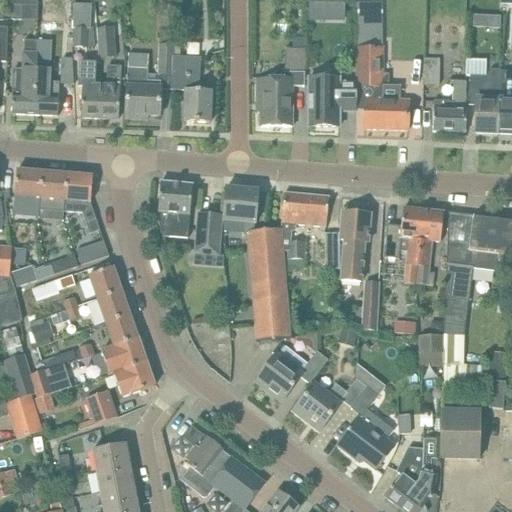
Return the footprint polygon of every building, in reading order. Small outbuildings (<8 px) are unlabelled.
[(37,0),(10,0),(11,20),(21,20),(21,6),(37,6),(37,0)] [(91,30),(92,5),(74,5),(72,28),(74,28),(73,46),(88,47),(88,30),(91,30)] [(159,75),(172,75),(174,47),(171,47),(171,46),(168,11),(162,11),(159,75)] [(37,41),(36,116),(58,117),(58,97),(59,91),(59,83),(50,83),(50,69),(51,42),(46,42),(47,24),(67,25),(67,13),(64,13),(41,12),(39,12),(38,41),(37,41)] [(484,17),(483,39),(501,40),(502,19),(484,17)] [(356,88),(380,88),(383,88),(383,75),(383,48),(372,48),(372,18),(356,18),(356,55),(356,84),(356,88)] [(0,62),(7,62),(8,28),(0,27),(0,62)] [(114,27),(97,28),(100,58),(117,56),(114,27)] [(12,115),(36,116),(37,41),(24,41),(23,69),(14,69),(12,115)] [(174,47),(172,75),(171,91),(185,92),(184,122),(210,124),(211,104),(211,92),(200,92),(200,76),(201,59),(180,58),(180,46),(171,46),(171,47),(174,47)] [(60,84),(73,85),(72,60),(62,59),(60,84)] [(423,85),(439,86),(440,61),(424,60),(423,85)] [(81,119),(99,119),(101,85),(96,85),(97,63),(80,63),(79,86),(82,86),(81,119)] [(101,85),(99,119),(119,120),(121,66),(109,65),(108,86),(101,85)] [(159,84),(159,75),(147,74),(148,70),(127,69),(125,120),(141,121),(141,116),(159,117),(160,97),(161,85),(159,84)] [(476,134),(498,135),(500,72),(500,70),(494,70),(491,70),(490,71),(488,73),(487,74),(486,77),(470,77),(469,106),(477,106),(476,134)] [(511,71),(500,72),(498,135),(511,135),(511,71)] [(305,87),(305,73),(284,73),(284,79),(256,79),(256,106),(260,106),(260,128),(292,128),(292,87),(305,87)] [(388,86),(389,75),(383,75),(383,88),(380,88),(380,100),(365,99),(364,130),(408,132),(409,100),(400,100),(400,86),(388,86)] [(339,112),(356,112),(356,88),(356,84),(339,84),(339,80),(308,80),(308,128),(339,128),(339,112)] [(466,106),(466,82),(449,82),(449,86),(453,86),(452,102),(448,102),(448,101),(433,101),(433,113),(433,133),(465,134),(466,114),(466,106)] [(39,211),(63,213),(67,175),(17,171),(14,197),(40,199),(39,211)] [(90,234),(99,231),(90,203),(91,203),(92,177),(67,175),(63,213),(83,214),(90,234)] [(162,237),(174,238),(188,239),(192,186),(160,183),(157,220),(162,237)] [(255,225),(258,192),(226,189),(223,222),(223,233),(243,234),(244,224),(255,225)] [(282,214),(281,230),(283,252),(287,251),(287,268),(305,268),(306,243),(291,242),(292,232),(295,232),(295,226),(326,228),(327,218),(329,198),(284,194),(282,214)] [(387,226),(384,259),(399,261),(400,252),(407,253),(403,285),(406,285),(416,286),(416,278),(423,211),(403,209),(401,227),(387,226)] [(443,213),(423,211),(416,278),(416,286),(433,288),(434,274),(429,274),(432,243),(440,244),(443,213)] [(194,254),(218,256),(222,216),(198,214),(194,254)] [(342,214),(341,234),(340,241),(344,241),(341,282),(361,283),(364,243),(368,243),(370,216),(342,214)] [(442,389),(490,394),(491,382),(491,379),(505,380),(507,354),(492,353),(491,368),(464,365),(464,337),(473,269),(491,272),(493,260),(511,262),(511,221),(473,217),(473,219),(448,216),(442,389)] [(283,252),(281,230),(247,232),(256,342),(290,339),(283,252)] [(325,270),(339,270),(338,235),(324,235),(325,270)] [(76,251),(82,267),(108,256),(103,241),(76,251)] [(0,327),(21,321),(15,290),(10,278),(9,278),(11,249),(0,248),(0,327)] [(74,257),(34,271),(37,282),(78,268),(74,257)] [(97,301),(121,292),(113,268),(88,277),(97,301)] [(33,290),(37,303),(59,295),(58,293),(75,287),(72,277),(33,290)] [(379,283),(365,282),(362,332),(376,332),(379,283)] [(511,285),(504,284),(501,303),(511,304),(511,285)] [(105,324),(130,316),(121,292),(97,301),(105,324)] [(63,303),(65,311),(78,306),(75,299),(63,303)] [(78,306),(65,311),(69,321),(81,317),(78,306)] [(114,348),(138,340),(130,316),(105,324),(114,348)] [(30,329),(35,345),(36,349),(51,344),(50,340),(54,338),(48,323),(30,329)] [(337,340),(354,344),(357,333),(340,328),(337,340)] [(301,344),(309,350),(314,349),(316,346),(316,341),(309,336),(303,336),(301,340),(301,344)] [(442,337),(419,337),(419,355),(443,355),(442,337)] [(113,375),(146,364),(138,340),(114,348),(101,353),(109,376),(113,375)] [(91,346),(79,350),(82,360),(95,355),(91,346)] [(328,361),(317,353),(302,372),(314,380),(328,361)] [(276,355),(267,367),(255,383),(269,393),(271,390),(284,400),(302,375),(276,355)] [(146,364),(113,375),(122,399),(154,387),(146,364)] [(62,367),(30,377),(37,400),(69,389),(62,367)] [(315,385),(306,396),(293,412),(307,422),(309,419),(322,429),(334,413),(340,406),(338,404),(341,401),(352,409),(370,385),(368,384),(368,368),(358,367),(357,381),(347,394),(336,385),(328,395),(315,385)] [(491,382),(490,394),(488,408),(503,410),(506,383),(491,382)] [(376,390),(370,385),(352,409),(351,410),(361,418),(377,397),(373,394),(376,390)] [(86,400),(93,421),(77,426),(79,431),(95,427),(117,419),(108,393),(86,400)] [(0,418),(9,416),(17,440),(42,432),(31,397),(0,406),(0,418)] [(442,412),(441,452),(441,460),(479,461),(480,413),(442,412)] [(398,416),(398,418),(399,443),(415,442),(414,415),(398,416)] [(357,420),(350,430),(337,446),(350,456),(352,453),(376,471),(394,448),(357,420)] [(215,488),(221,492),(245,510),(265,484),(222,452),(223,451),(204,436),(204,437),(192,428),(183,439),(195,448),(184,464),(190,469),(181,481),(203,498),(208,497),(215,488)] [(419,483),(399,509),(403,511),(426,511),(424,507),(434,494),(432,493),(437,471),(438,460),(435,459),(435,440),(424,440),(423,450),(421,450),(421,467),(419,483)] [(92,451),(96,472),(130,466),(126,445),(92,451)] [(384,497),(399,509),(419,483),(421,467),(421,450),(408,449),(396,473),(401,476),(384,497)] [(59,458),(63,479),(72,477),(68,456),(59,458)] [(96,472),(100,494),(134,487),(130,466),(96,472)] [(0,474),(0,487),(8,485),(5,474),(0,474)] [(63,479),(65,492),(74,490),(72,477),(63,479)] [(0,499),(11,497),(8,485),(0,487),(0,499)] [(100,494),(103,511),(121,511),(138,509),(134,487),(100,494)] [(278,492),(265,508),(262,511),(295,511),(298,508),(278,492)]
